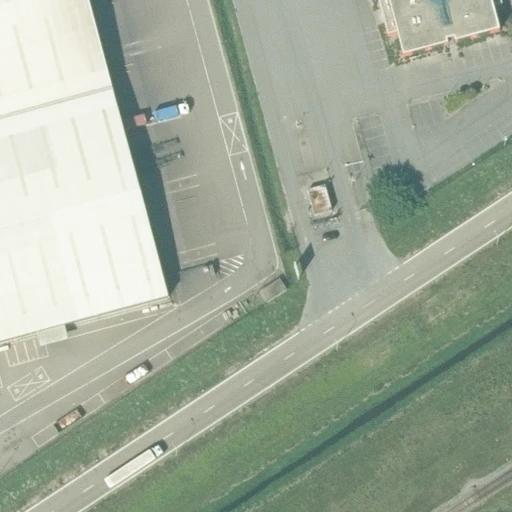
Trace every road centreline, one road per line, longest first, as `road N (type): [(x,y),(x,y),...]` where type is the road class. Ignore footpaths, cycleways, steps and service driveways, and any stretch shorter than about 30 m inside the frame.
road 1 (unknown): [(0,416),(258,263),(266,249),(198,0)]
road 2 (unclassified): [(52,511),(511,209)]
